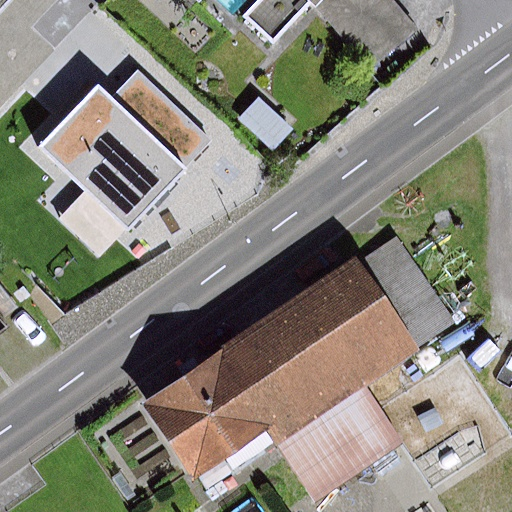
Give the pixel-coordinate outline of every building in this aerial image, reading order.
[(259,0),(242,18),(272,46),(313,3),(316,0),(259,0)] [(392,0),(316,0),(313,3),(370,73),(417,29),(392,0)] [(98,86),(40,147),(85,191),(59,218),(100,256),(184,168),(98,86)] [(254,98),(233,120),(269,154),(290,132),(254,98)] [(394,231),(139,402),(192,481),(267,431),(314,499),(390,448),(353,394),(456,324),(394,231)]
